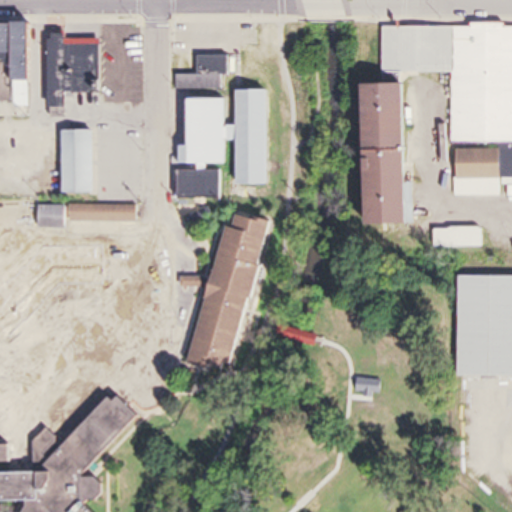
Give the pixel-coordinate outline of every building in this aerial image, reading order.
[(0,21),(0,73),(5,73),(5,65),(21,65),(20,107),(37,108),(39,22),(0,21)] [(146,22),(104,22),(104,38),(71,38),(71,33),(55,33),(55,107),(73,107),(73,93),(109,93),(109,98),(146,97),(146,22)] [(454,144),(511,144),(511,24),(386,26),(387,74),(454,74),(454,144)] [(234,76),(234,55),(201,55),(201,74),(178,74),(178,89),(226,89),(226,76),(234,76)] [(419,83),(376,83),(376,119),(365,119),(366,224),(420,224),(419,83)] [(275,184),(274,89),(243,90),(243,125),(233,125),(233,99),(192,99),(192,145),(183,145),(184,164),(233,163),(233,141),(242,141),(243,185),(275,184)] [(100,193),(100,130),(67,131),(67,193),(100,193)] [(459,197),(506,197),(507,149),(459,149),(459,197)] [(229,171),(181,171),(181,199),(229,199),(229,171)] [(142,223),(142,205),(74,205),(74,223),(142,223)] [(71,229),(71,206),(42,206),(42,229),(71,229)] [(201,362),(245,371),(276,221),(244,214),(241,228),(229,226),(201,362)] [(486,247),(486,229),(440,229),(440,247),(486,247)] [(102,279),(102,248),(78,249),(79,279),(102,279)] [(155,254),(138,254),(138,312),(155,312),(155,254)] [(511,276),(463,276),(463,375),(511,375),(511,276)] [(101,511),(91,504),(108,495),(109,478),(95,477),(145,413),(116,391),(51,474),(0,470),(0,462),(16,464),(17,443),(0,441),(0,511),(101,511)]
